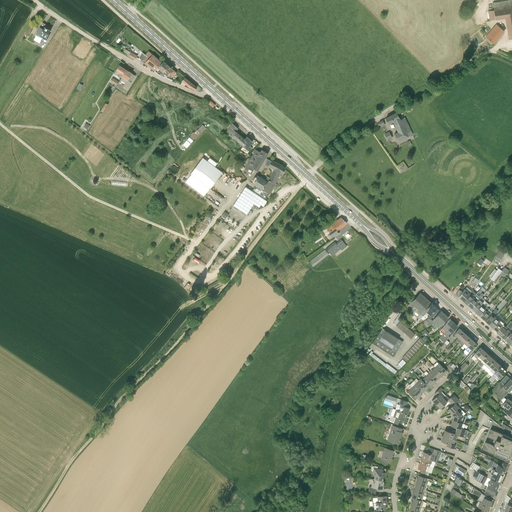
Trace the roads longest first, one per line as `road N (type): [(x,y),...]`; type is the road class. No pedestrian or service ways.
road 1 (track): [(298,188),(215,298),(76,454),(38,511)]
road 2 (primary): [(366,227),(211,88)]
road 3 (unclassified): [(211,88),(199,94),(152,74),(41,5)]
road 4 (primary): [(211,88),(113,0)]
